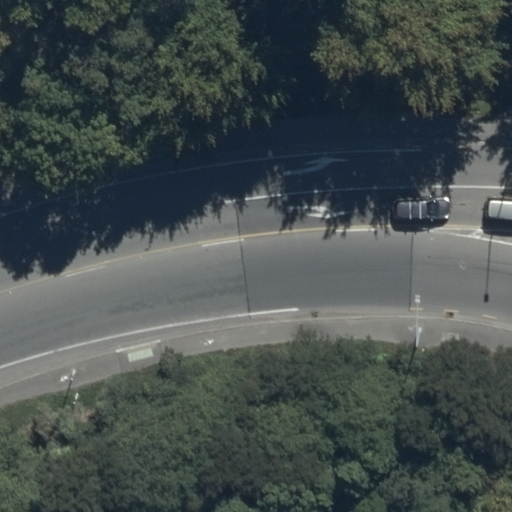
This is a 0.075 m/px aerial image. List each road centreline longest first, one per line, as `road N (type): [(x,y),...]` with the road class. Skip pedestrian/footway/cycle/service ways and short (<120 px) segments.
road 1 (tertiary): [(374,229),(216,239),(0,298)]
road 2 (tertiary): [(511,284),(374,229)]
road 3 (tertiary): [(374,229),(487,187),(511,189)]
